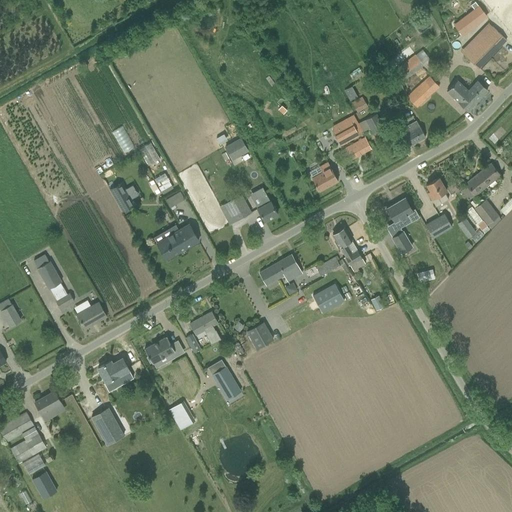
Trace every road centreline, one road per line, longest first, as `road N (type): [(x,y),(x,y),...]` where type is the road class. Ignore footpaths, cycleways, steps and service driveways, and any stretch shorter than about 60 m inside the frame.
road 1 (unclassified): [(0,398),(352,198)]
road 2 (unclassified): [(511,451),(478,415),(352,198)]
road 3 (unclassified): [(352,198),(458,139),(511,87)]
